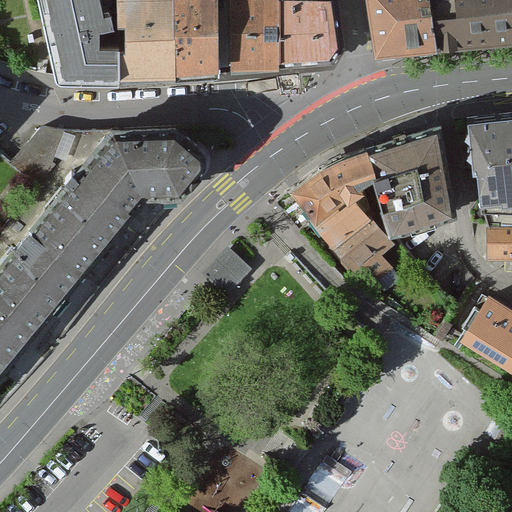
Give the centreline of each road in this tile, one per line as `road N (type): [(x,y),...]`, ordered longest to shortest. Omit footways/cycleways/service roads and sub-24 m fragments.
road 1 (secondary): [(279,150),(203,220),(0,461)]
road 2 (residential): [(279,150),(246,112),(47,101),(0,86)]
road 3 (residential): [(454,82),(467,247),(474,263),(511,284)]
